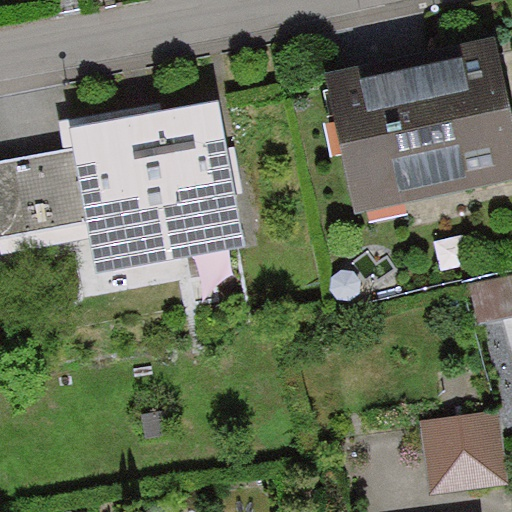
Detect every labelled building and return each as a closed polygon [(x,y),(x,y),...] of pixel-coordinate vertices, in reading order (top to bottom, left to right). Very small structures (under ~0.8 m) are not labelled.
[(511,145),(490,49),(339,83),(365,200),(511,167),(511,145)] [(215,108),(79,132),(82,146),(94,219),(98,240),(183,225),(186,245),(238,236),(215,108)] [(94,219),(82,146),(0,160),(0,231),(1,235),(94,219)] [(511,282),(479,289),(484,317),(511,311),(511,282)] [(497,421),(442,427),(448,486),(503,481),(497,421)]
